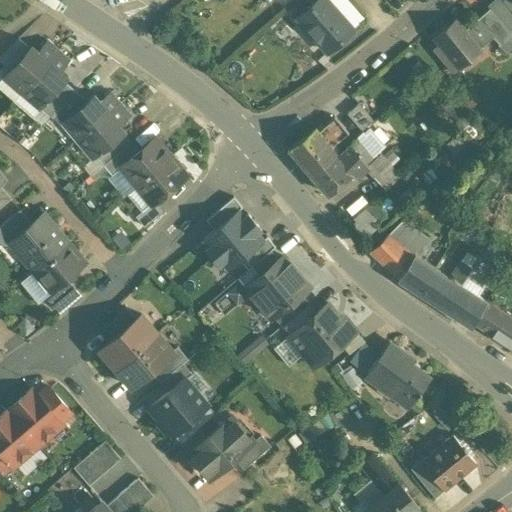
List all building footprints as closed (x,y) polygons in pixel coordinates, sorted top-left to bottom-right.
[(296,0),(305,9),(315,0),(296,0)] [(326,0),(315,0),(305,9),(297,17),(327,51),(352,29),(326,0)] [(511,0),(497,0),(489,7),(490,7),(489,8),(511,33),(511,32),(511,0)] [(511,33),(489,8),(478,18),(494,35),(493,36),(500,44),(511,33)] [(478,18),(466,28),(456,17),(432,37),(441,48),(436,52),(453,72),(482,48),(481,47),(493,36),(494,35),(478,18)] [(500,44),(499,45),(506,53),(511,46),(511,32),(511,33),(500,44)] [(19,37),(0,56),(0,60),(9,69),(29,46),(19,37)] [(37,51),(30,45),(29,46),(9,69),(4,75),(22,91),(59,49),(47,39),(42,45),(42,51),(37,51)] [(59,49),(22,91),(41,107),(64,80),(67,77),(60,71),(59,66),(64,66),(70,59),(59,49)] [(64,80),(41,107),(50,115),(75,89),(64,80)] [(75,89),(50,115),(59,123),(63,120),(62,120),(86,99),(75,89)] [(98,101),(92,94),(86,99),(62,120),(63,120),(78,138),(120,102),(111,90),(104,96),(103,101),(98,101)] [(120,102),(78,138),(93,157),(95,155),(123,132),(124,131),(118,124),(119,119),(123,119),(124,119),(130,114),(120,102)] [(373,120),(358,103),(347,113),(362,130),(373,120)] [(315,126),(289,147),(310,173),(334,153),(336,152),(332,146),(349,132),(335,115),(318,129),(315,126)] [(123,132),(95,155),(103,164),(131,141),(123,132)] [(363,132),(359,135),(350,143),(366,162),(379,151),(363,132)] [(139,150),(121,165),(122,166),(137,184),(170,155),(155,137),(139,150)] [(131,141),(103,164),(112,174),(122,166),(121,165),(139,150),(131,141)] [(350,143),(337,156),(352,172),(351,172),(355,177),(368,165),(366,162),(350,143)] [(372,167),(385,174),(397,152),(384,144),(372,167)] [(334,153),(310,173),(328,193),(351,172),(352,172),(337,156),(334,153)] [(170,155),(137,184),(151,202),(152,203),(155,201),(186,174),(170,155)] [(0,204),(9,197),(0,186),(0,204)] [(353,213),(366,227),(381,213),(368,199),(353,213)] [(152,203),(151,202),(135,215),(144,225),(162,210),(155,201),(152,203)] [(239,208),(202,239),(208,246),(205,248),(212,257),(255,221),(247,212),(244,215),(239,209),(239,208)] [(43,213),(9,241),(34,270),(68,242),(43,213)] [(431,239),(403,220),(388,233),(414,253),(419,256),(431,239)] [(255,221),(212,257),(219,265),(222,263),(228,269),(265,239),(259,232),(262,229),(255,221)] [(414,253),(388,233),(370,251),(399,277),(414,253)] [(68,242),(34,270),(50,290),(51,290),(66,277),(84,262),(68,242)] [(271,249),(252,265),(260,274),(278,259),(271,249)] [(419,256),(414,253),(399,277),(399,278),(438,304),(455,280),(450,276),(419,256)] [(260,274),(246,286),(252,292),(251,297),(252,301),(258,308),(262,310),(267,310),(272,316),(273,315),(301,292),(309,285),(283,255),(278,259),(260,274)] [(461,259),(450,276),(455,280),(461,284),(472,267),(461,259)] [(76,289),(66,277),(51,290),(50,290),(44,294),(54,307),(76,289)] [(461,284),(455,280),(438,304),(471,325),(487,301),(487,300),(461,284)] [(301,292),(273,315),(281,325),(308,302),(301,292)] [(336,311),(327,301),(316,311),(289,334),(288,335),(274,346),(289,364),(303,353),(313,365),(356,329),(343,314),(336,311)] [(511,317),(506,313),(487,301),(474,321),(511,346),(511,317)] [(308,302),(281,325),(289,334),(316,311),(308,302)] [(126,307),(98,330),(108,341),(135,318),(126,307)] [(108,341),(99,349),(115,368),(157,332),(141,313),(135,318),(108,341)] [(157,332),(115,368),(131,386),(150,370),(173,351),(173,350),(157,332)] [(246,359),(269,344),(264,334),(240,349),(246,359)] [(350,360),(366,371),(381,350),(364,339),(350,360)] [(406,353),(389,341),(366,373),(410,405),(430,377),(403,357),(406,353)] [(173,351),(150,370),(160,382),(164,378),(182,363),(188,358),(177,346),(173,350),(173,351)] [(182,363),(164,378),(172,387),(184,377),(185,378),(191,373),(182,363)] [(172,387),(149,407),(172,434),(173,433),(207,403),(185,378),(184,377),(172,387)] [(72,413),(49,386),(39,395),(62,422),(72,413)] [(39,395),(32,387),(7,409),(39,445),(64,424),(62,422),(39,395)] [(207,403),(173,433),(181,442),(215,413),(207,403)] [(39,445),(7,409),(0,414),(0,451),(12,465),(13,466),(39,445)] [(206,436),(188,452),(210,477),(233,458),(252,441),(230,415),(206,436)] [(199,428),(181,443),(188,452),(206,436),(199,428)] [(252,441),(233,458),(243,469),(270,445),(260,434),(252,441)] [(476,462),(453,434),(421,461),(444,489),(476,462)] [(121,458),(105,440),(95,448),(111,466),(121,458)] [(111,466),(95,448),(84,457),(100,476),(111,466)] [(12,465),(0,451),(0,471),(2,474),(12,465)] [(398,483),(372,452),(360,463),(385,493),(398,483)] [(100,476),(84,457),(74,467),(89,485),(100,476)] [(154,495),(138,477),(128,486),(143,504),(154,495)] [(414,511),(420,508),(399,482),(398,483),(385,493),(367,508),(370,511),(414,511)] [(128,486),(117,495),(131,511),(134,511),(143,504),(128,486)] [(131,511),(117,495),(105,506),(110,511),(131,511)] [(110,511),(105,506),(101,501),(88,511),(110,511)]
